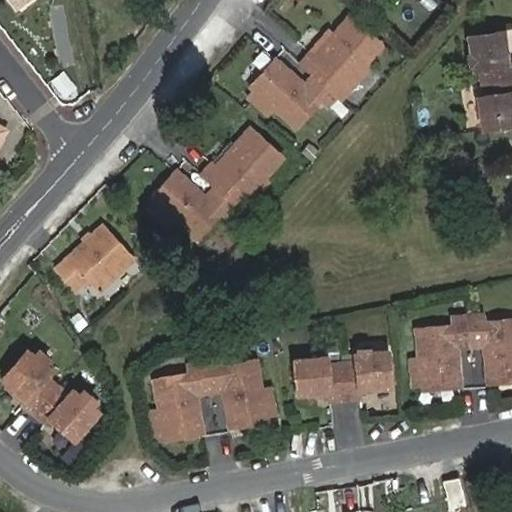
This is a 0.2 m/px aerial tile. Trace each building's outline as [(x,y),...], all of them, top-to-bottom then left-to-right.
[(279,63),(254,90),(248,98),(267,114),(273,107),(295,126),(319,100),(324,104),(334,93),(339,97),(364,68),(360,64),(378,42),(346,15),(313,51),(309,47),(298,60),(313,73),(302,84),(279,63)] [(478,66),(479,80),(482,94),(476,95),(481,127),(511,122),(511,114),(509,92),(511,91),(511,61),(504,62),(500,30),(467,35),(472,67),(478,66)] [(248,86),(254,90),(279,63),(273,58),(248,86)] [(47,80),(61,97),(74,86),(60,69),(47,80)] [(0,145),(9,129),(0,123),(0,145)] [(181,175),(156,203),(150,209),(169,227),(175,219),(197,238),(221,211),(226,216),(236,204),(243,209),(267,181),(262,177),(282,156),(249,126),(214,165),(210,162),(201,173),(215,185),(205,196),(181,175)] [(150,197),(156,203),(181,175),(175,170),(150,197)] [(65,256),(52,267),(73,289),(85,279),(96,290),(131,256),(101,226),(68,257),(65,256)] [(489,374),(511,371),(511,316),(485,319),(484,312),(468,314),(453,315),(454,322),(416,326),(420,357),(412,357),(414,381),(423,381),(459,376),(456,344),(485,341),(489,374)] [(295,359),(298,390),(329,387),(330,398),(360,395),(359,384),(390,381),(387,348),(355,352),(356,359),(341,360),(327,361),(326,355),(295,359)] [(33,350),(28,356),(42,367),(46,361),(33,350)] [(42,367),(28,356),(24,351),(1,379),(25,399),(21,404),(31,413),(44,423),(48,418),(71,438),(94,410),(70,390),(66,395),(54,385),(44,377),(48,372),(42,367)] [(230,420),(266,413),(274,411),(270,387),(262,388),(256,359),(221,366),(219,358),(190,364),(191,371),(155,378),(161,408),(152,410),(156,433),(165,431),(200,425),(194,394),(224,389),(230,420)] [(511,378),(511,371),(489,374),(490,381),(511,378)] [(459,376),(423,381),(423,389),(460,384),(459,376)] [(267,418),(266,413),(230,420),(232,425),(267,418)] [(200,425),(165,431),(166,438),(201,431),(200,425)] [(444,479),(447,495),(450,506),(466,502),(459,475),(444,479)] [(511,511),(511,496),(511,497),(511,499),(511,502),(482,510),(482,511),(511,511)]
